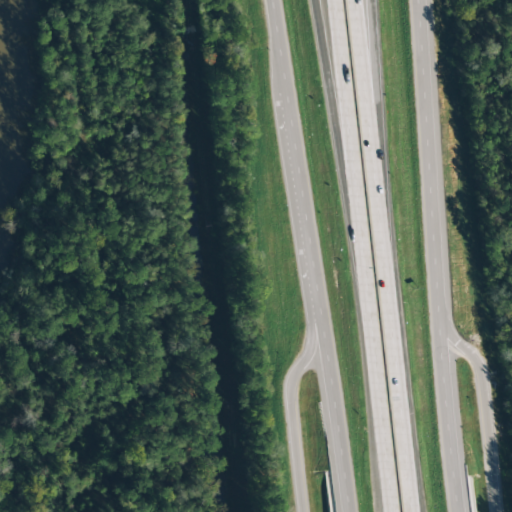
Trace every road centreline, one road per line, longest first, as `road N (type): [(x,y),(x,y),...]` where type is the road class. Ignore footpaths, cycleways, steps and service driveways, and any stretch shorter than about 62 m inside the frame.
road 1 (tertiary): [(267,0),(337,511)]
road 2 (tertiary): [(451,511),(415,0)]
road 3 (motorway): [(411,511),(375,207)]
road 4 (motorway): [(314,0),(360,271)]
road 5 (motorway): [(329,0),(360,271)]
road 6 (motorway): [(360,271),(386,511)]
road 7 (motorway): [(375,207),(352,0)]
road 8 (motorway): [(375,207),(367,0)]
